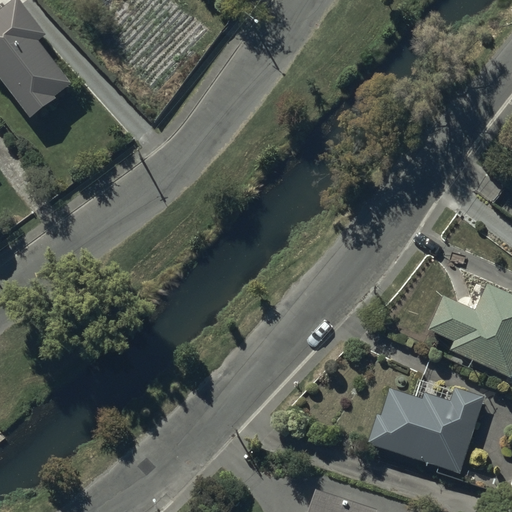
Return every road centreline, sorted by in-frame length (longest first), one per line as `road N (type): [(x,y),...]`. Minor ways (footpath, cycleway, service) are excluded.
road 1 (residential): [(104,511),(211,419),(387,223),(511,64)]
road 2 (residential): [(0,299),(190,150),(254,79),(307,0)]
